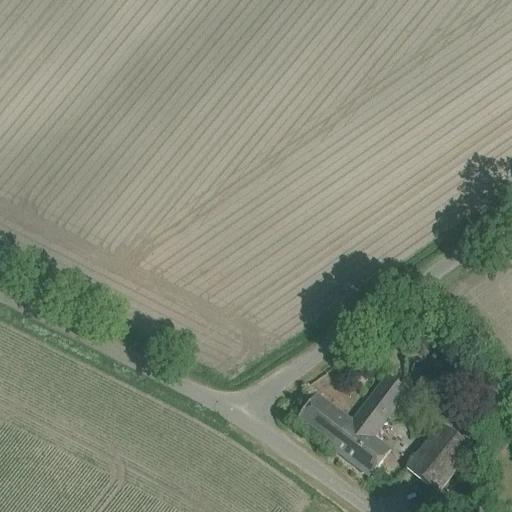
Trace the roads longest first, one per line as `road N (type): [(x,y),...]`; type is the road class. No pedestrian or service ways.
road 1 (unclassified): [(232,414),(511,219)]
road 2 (unclassified): [(232,414),(0,294)]
road 3 (unclassified): [(372,511),(232,414)]
